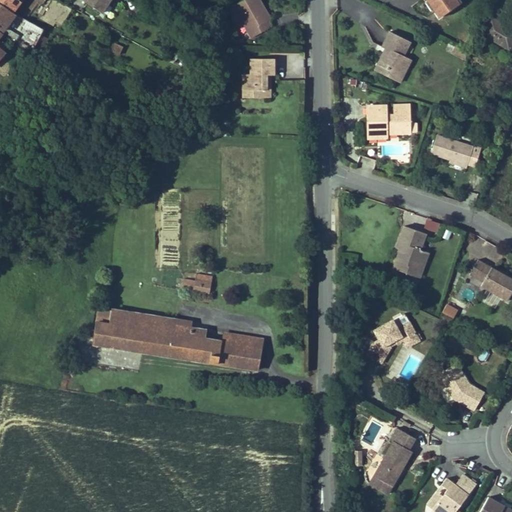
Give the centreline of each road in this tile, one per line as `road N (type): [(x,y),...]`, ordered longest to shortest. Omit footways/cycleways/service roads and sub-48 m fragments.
road 1 (tertiary): [(321,163),(317,511)]
road 2 (residential): [(321,163),(511,237)]
road 3 (tertiary): [(317,0),(321,163)]
